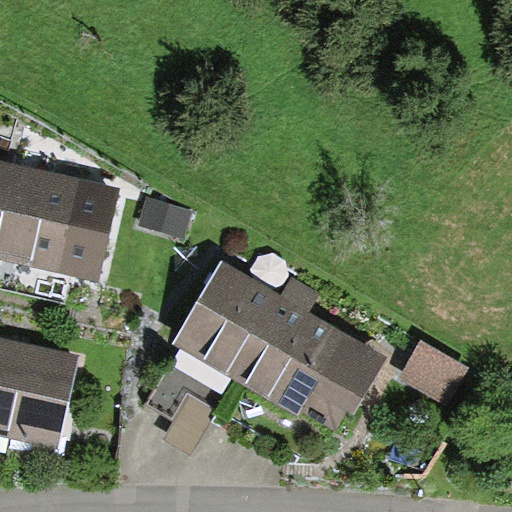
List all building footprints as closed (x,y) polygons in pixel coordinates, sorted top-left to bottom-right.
[(0,164),(0,281),(69,301),(81,260),(109,268),(128,201),(78,187),(0,164)] [(234,381),(287,297),(228,260),(160,367),(141,398),(176,420),(160,446),(183,461),(209,420),(234,381)] [(301,306),(287,297),(234,381),(320,435),(326,438),(379,354),(301,306)] [(82,361),(0,342),(0,431),(63,445),(82,361)] [(458,369),(420,345),(401,373),(439,398),(458,369)]
